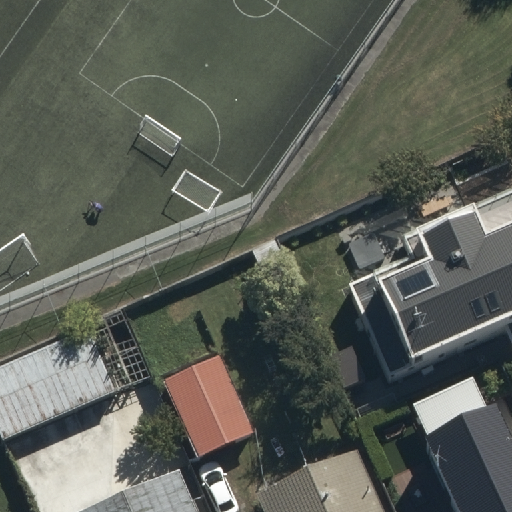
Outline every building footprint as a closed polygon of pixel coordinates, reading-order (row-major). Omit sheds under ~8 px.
[(412,372),(416,382),(511,340),(511,199),(402,246),(406,255),(343,282),(386,383),(412,372)] [(86,340),(0,376),(0,439),(7,456),(116,408),(86,340)] [(218,364),(163,389),(202,474),(257,449),(218,364)] [(511,511),(511,447),(477,373),(410,405),(460,511),(511,511)] [(375,511),(356,469),(258,511),(375,511)] [(196,511),(186,487),(124,511),(196,511)]
